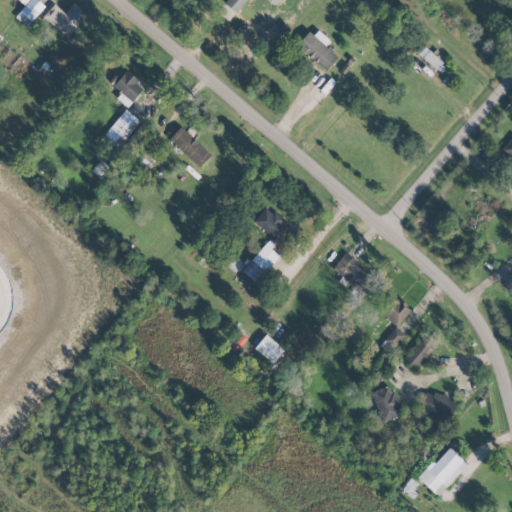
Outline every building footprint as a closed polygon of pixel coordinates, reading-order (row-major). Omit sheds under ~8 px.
[(26,27),(44,5),(37,0),(28,0),(14,17),(26,27)] [(224,2),(225,0),(245,0),(236,12),(224,2)] [(54,4),(43,16),(66,37),(87,15),(73,2),(64,12),(54,4)] [(324,71),(337,57),(325,45),(327,42),(311,27),(295,45),(324,71)] [(442,60),(423,48),(418,56),(437,68),(442,60)] [(343,73),(349,66),(345,62),(339,70),(343,73)] [(143,88),(136,82),(139,80),(126,69),(113,85),(118,89),(117,90),(120,93),(116,97),(127,106),(143,88)] [(329,74),(336,80),(307,115),(300,109),(312,95),(307,91),(314,83),(318,87),(329,74)] [(102,136),(116,148),(139,121),(125,109),(102,136)] [(211,154),(181,125),(169,138),(199,166),(211,154)] [(511,136),(500,149),(511,160),(511,159),(511,136)] [(136,181),(151,163),(137,151),(122,169),(136,181)] [(100,179),(110,169),(100,160),(91,170),(100,179)] [(289,225),(266,206),(253,222),(276,241),(289,225)] [(255,282),(279,256),(265,243),(241,269),(255,282)] [(361,289),(369,275),(355,266),(358,261),(343,252),(331,271),(361,289)] [(226,265),(235,273),(243,264),(234,256),(226,265)] [(410,309),(390,293),(377,310),(397,326),(410,309)] [(389,354),(405,336),(395,327),(379,345),(389,354)] [(272,363),(283,349),(265,334),(254,348),(272,363)] [(416,369),(437,346),(423,334),(403,357),(416,369)] [(371,392),(381,422),(402,414),(391,384),(371,392)] [(425,391),(419,411),(450,421),(456,400),(425,391)] [(418,478),(437,496),(467,464),(447,446),(418,478)]
